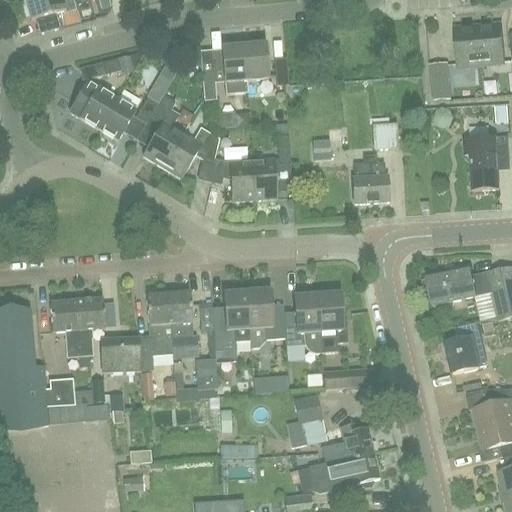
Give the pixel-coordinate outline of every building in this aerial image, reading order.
[(61,0),(24,0),(30,23),(63,14),(64,16),(76,13),(72,0),(66,0),(62,1),(61,0)] [(60,31),(55,18),(41,24),(46,37),(60,31)] [(477,29),(481,67),(504,65),(501,27),(477,29)] [(481,67),(477,29),(454,32),(457,69),(481,67)] [(246,84),(247,84),(268,82),(265,46),(243,48),(246,84)] [(246,84),(243,48),(221,50),(225,98),(248,96),(247,84),(246,84)] [(276,89),(288,88),(286,61),(274,61),(276,89)] [(117,62),(102,66),(79,72),(82,84),(121,74),(117,62)] [(452,102),(453,65),(437,65),(436,102),(452,102)] [(204,103),(216,102),(214,75),(202,76),(204,103)] [(69,115),(98,133),(116,102),(89,86),(86,87),(69,115)] [(163,98),(158,107),(148,123),(160,129),(142,159),(162,171),(182,136),(171,130),(178,118),(170,113),(175,105),(163,98)] [(60,99),(49,108),(59,121),(70,113),(60,99)] [(145,127),(148,123),(158,107),(147,100),(135,121),(145,127)] [(116,102),(98,133),(117,144),(135,113),(116,102)] [(495,109),(496,126),(509,125),(507,108),(495,109)] [(372,122),(372,128),(374,153),(399,151),(397,127),(389,127),(388,121),(372,122)] [(274,128),(276,140),(278,168),(290,166),(288,139),(287,127),(274,128)] [(330,166),(329,146),(343,145),(342,129),(328,130),(328,127),(291,129),(294,168),(330,166)] [(213,167),(214,162),(219,142),(200,130),(193,142),(182,136),(162,171),(181,182),(199,152),(203,155),(202,165),(213,167)] [(464,158),(470,158),(472,193),(499,191),(497,164),(509,163),(507,139),(463,142),(464,158)] [(387,178),(385,178),(384,165),(377,166),(377,158),(363,159),(363,166),(353,167),(354,180),(352,180),(354,207),(389,205),(387,178)] [(225,169),(225,164),(214,162),(213,167),(208,185),(221,188),(225,169)] [(254,204),(276,202),(274,162),(251,164),(254,204)] [(254,204),(251,164),(229,165),(232,205),(254,204)] [(428,203),(420,204),(421,212),(429,211),(428,203)] [(497,323),(511,320),(511,270),(487,276),(487,275),(471,278),(468,268),(424,277),(431,308),(491,295),(497,323)] [(334,347),(347,346),(346,332),(342,332),(339,296),(337,296),(335,292),(316,294),(320,351),(321,351),(334,350),(334,347)] [(246,295),(249,344),(250,352),(258,351),(265,343),(284,341),(284,337),(283,329),(271,330),(269,293),(246,295)] [(293,300),(295,328),(283,329),(284,337),(284,341),(285,350),(305,348),(307,352),(311,355),(315,357),(322,356),(321,351),(320,351),(316,294),(297,295),(295,299),(293,300)] [(213,334),(213,339),(216,354),(235,353),(235,345),(249,344),(246,295),(223,297),(226,333),(213,334)] [(168,297),(172,358),(172,363),(198,361),(196,342),(202,342),(200,326),(192,326),(190,296),(168,297)] [(151,360),(172,358),(168,297),(145,299),(148,343),(151,360)] [(70,361),(88,358),(92,358),(90,332),(104,331),(101,302),(65,306),(70,361)] [(70,361),(65,306),(39,309),(41,337),(55,336),(57,362),(70,361)] [(0,433),(47,429),(45,410),(44,392),(42,371),(32,372),(27,314),(0,316),(0,433)] [(475,356),(482,354),(476,327),(454,332),(457,344),(445,347),(451,376),(478,370),(475,356)] [(148,343),(137,343),(137,342),(99,344),(101,377),(139,375),(152,374),(151,360),(148,343)] [(218,356),(219,366),(240,365),(240,355),(218,356)] [(197,393),(206,392),(206,401),(218,399),(218,391),(215,361),(195,363),(197,393)] [(372,372),(349,374),(323,376),(324,392),(373,388),(372,372)] [(169,398),(179,397),(176,373),(166,375),(169,398)] [(154,402),(151,376),(141,377),(143,403),(154,402)] [(49,392),(44,392),(45,410),(75,408),(72,381),(49,383),(49,392)] [(94,406),(104,405),(104,398),(103,385),(92,386),(94,406)] [(473,412),(478,433),(511,424),(511,416),(511,414),(511,392),(486,393),(490,409),(473,412)] [(122,425),(121,420),(121,413),(123,413),(122,397),(104,398),(104,405),(104,407),(110,407),(110,413),(111,420),(112,426),(122,425)] [(293,403),(298,426),(286,428),(289,443),(305,439),(307,448),(327,443),(317,397),(293,403)] [(237,437),(233,415),(223,417),(227,439),(237,437)] [(511,424),(478,433),(483,453),(499,449),(502,460),(511,458),(511,424)] [(374,456),(368,430),(358,432),(356,426),(338,431),(341,446),(320,451),(324,467),(337,464),(346,462),(372,456),(374,456)] [(258,447),(242,447),(218,446),(217,460),(258,461),(258,447)] [(356,490),(355,487),(360,486),(360,488),(365,491),(371,490),(373,486),(373,483),(380,482),(374,456),(372,456),(346,462),(337,464),(324,467),(308,471),(314,494),(318,497),(330,494),(331,496),(335,499),(354,495),(356,490)] [(511,471),(497,475),(503,498),(511,496),(511,471)] [(511,511),(511,496),(503,498),(506,511),(511,511)] [(310,511),(308,498),(285,501),(286,511),(310,511)] [(242,511),(242,500),(194,503),(194,511),(242,511)]
